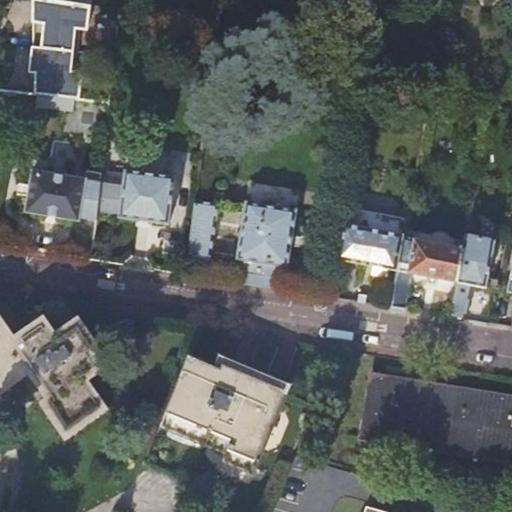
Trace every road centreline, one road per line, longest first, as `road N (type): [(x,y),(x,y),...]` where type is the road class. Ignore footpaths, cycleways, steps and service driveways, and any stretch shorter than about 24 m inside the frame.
road 1 (residential): [(511,344),(0,264)]
road 2 (unknown): [(326,315),(253,511)]
